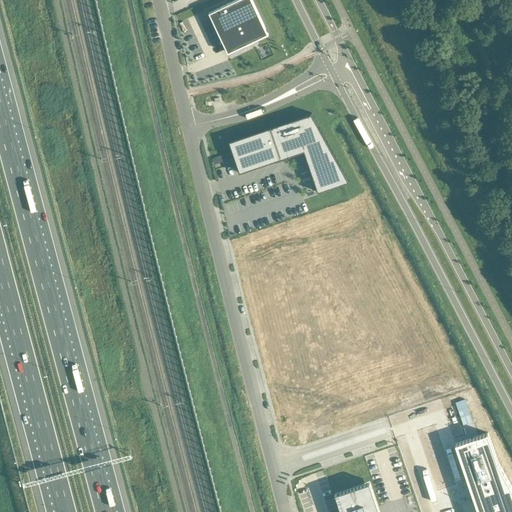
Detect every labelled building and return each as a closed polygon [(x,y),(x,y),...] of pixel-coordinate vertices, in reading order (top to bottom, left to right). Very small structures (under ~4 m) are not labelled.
[(268,33),(252,0),(235,0),(209,12),(228,52),(268,33)] [(349,181),(311,112),(229,141),(232,152),(239,173),(290,155),(288,150),(302,146),(318,192),(343,183),(349,181)] [(289,213),(256,219),(258,231),(291,224),(289,213)] [(235,227),(238,237),(250,234),(247,224),(235,227)] [(465,398),(455,402),(463,424),(473,421),(465,398)] [(488,432),(455,443),(470,486),(469,487),(469,488),(469,490),(470,491),(472,491),(478,511),(511,511),(511,487),(498,461),(488,432)] [(380,511),(370,481),(335,493),(341,511),(380,511)]
